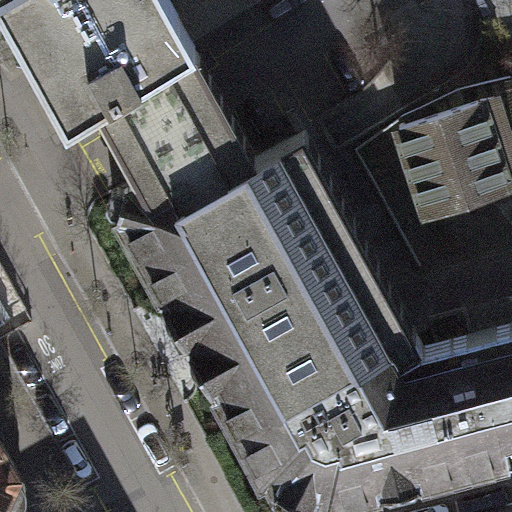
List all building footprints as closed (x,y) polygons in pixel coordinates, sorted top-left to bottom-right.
[(0,0),(0,3),(65,121),(197,47),(170,0),(0,0)] [(238,429),(416,329),(303,129),(257,154),(212,74),(197,47),(65,121),(82,153),(238,429)] [(397,120),(427,208),(507,181),(507,177),(511,174),(511,85),(511,77),(462,88),(397,120)] [(511,319),(422,343),(416,329),(238,429),(273,496),(303,506),(384,485),(393,488),(413,483),(416,476),(511,450),(511,319)] [(0,511),(9,511),(27,478),(0,432),(0,511)]
